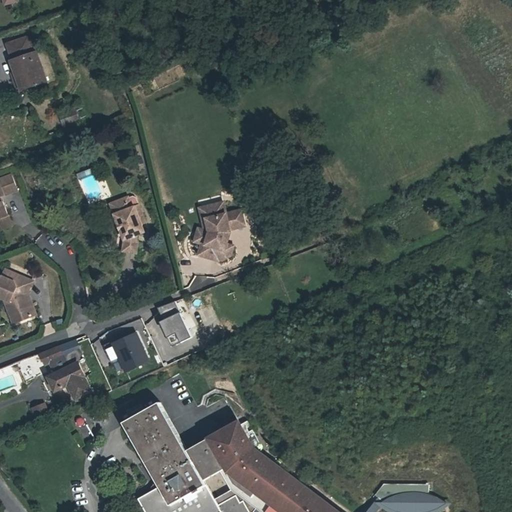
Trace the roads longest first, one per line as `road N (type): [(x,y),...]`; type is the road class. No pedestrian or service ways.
road 1 (track): [(83,329),(316,244)]
road 2 (residential): [(0,359),(83,329),(73,269),(53,250)]
